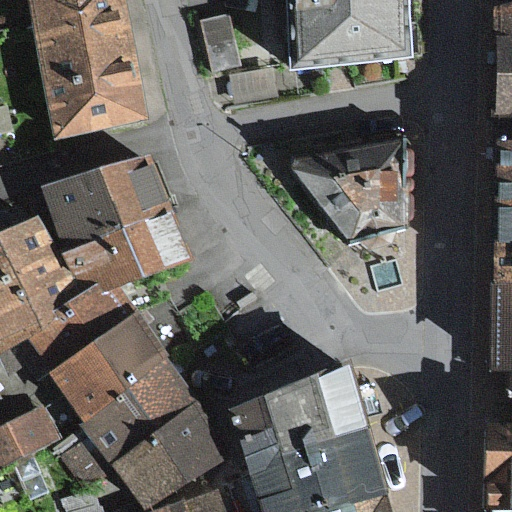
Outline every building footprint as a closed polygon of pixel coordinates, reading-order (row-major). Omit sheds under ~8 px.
[(117,0),(21,0),(49,147),(142,130),(117,0)] [(398,0),(278,0),(280,85),(402,72),(398,0)] [(511,0),(495,0),(492,156),(511,156),(511,0)] [(226,17),(198,23),(210,77),(238,70),(226,17)] [(271,71),(227,79),(232,108),(276,101),(271,71)] [(399,144),(289,161),(282,175),(340,255),(401,235),(399,144)] [(511,156),(492,156),(489,297),(511,298),(511,156)] [(143,165),(34,197),(58,263),(169,221),(143,165)] [(189,268),(169,221),(58,263),(78,308),(112,296),(189,268)] [(32,226),(0,241),(0,356),(74,311),(32,226)] [(74,311),(0,356),(0,369),(6,381),(24,371),(34,387),(38,384),(131,321),(112,296),(78,308),(74,311)] [(511,298),(489,297),(487,384),(503,385),(503,415),(511,415),(511,298)] [(74,435),(160,368),(131,321),(38,384),(74,435)] [(106,474),(189,410),(160,368),(74,435),(80,443),(58,459),(83,492),(106,474)] [(238,488),(356,444),(337,376),(218,424),(238,488)] [(189,410),(106,474),(133,511),(146,511),(224,460),(189,410)] [(0,430),(0,468),(56,439),(40,411),(0,430)] [(511,511),(511,438),(482,438),(481,511),(511,511)] [(361,511),(376,508),(356,444),(238,488),(245,511),(361,511)] [(167,511),(217,511),(213,498),(167,511)]
